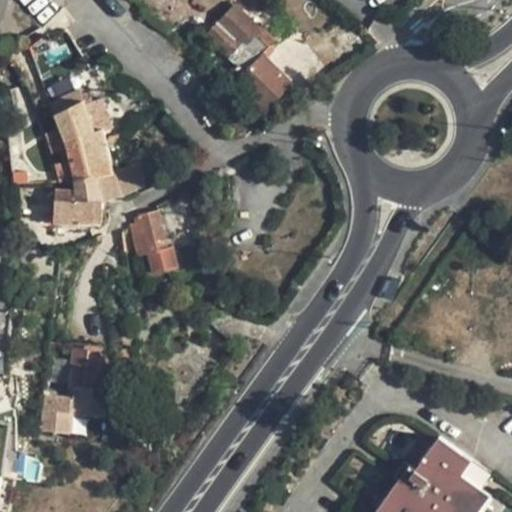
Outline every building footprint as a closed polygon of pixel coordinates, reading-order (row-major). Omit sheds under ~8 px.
[(228,72),(237,81),(256,101),(272,85),(280,94),(293,82),(265,53),(272,46),(258,33),(264,26),(236,3),(209,34),(231,53),(229,55),(242,68),(238,72),(233,66),(228,72)] [(264,26),(258,33),(272,46),(278,41),(264,26)] [(256,101),(264,110),(280,94),(272,85),(256,101)] [(55,114),(70,160),(110,151),(103,128),(97,129),(84,99),(55,114)] [(70,160),(76,177),(95,174),(115,173),(110,151),(70,160)] [(95,174),(105,200),(120,195),(115,173),(95,174)] [(58,187),(56,222),(64,222),(66,222),(103,221),(105,200),(95,174),(76,177),(76,188),(58,187)] [(138,220),(141,254),(148,253),(153,275),(181,269),(175,246),(170,247),(162,249),(160,239),(168,238),(160,209),(139,214),(140,219),(138,220)] [(141,254),(138,220),(130,223),(139,254),(141,254)] [(204,227),(206,245),(222,243),(220,225),(204,227)] [(160,239),(162,249),(170,247),(168,238),(160,239)] [(60,394),(55,427),(66,429),(69,411),(105,416),(109,389),(110,377),(102,376),(106,345),(76,341),(67,394),(60,394)] [(109,389),(105,416),(120,418),(124,391),(109,389)] [(43,392),(40,425),(55,427),(60,394),(43,392)] [(405,484),(384,511),(466,511),(495,473),(440,434),(416,468),(410,464),(398,479),(405,484)]
